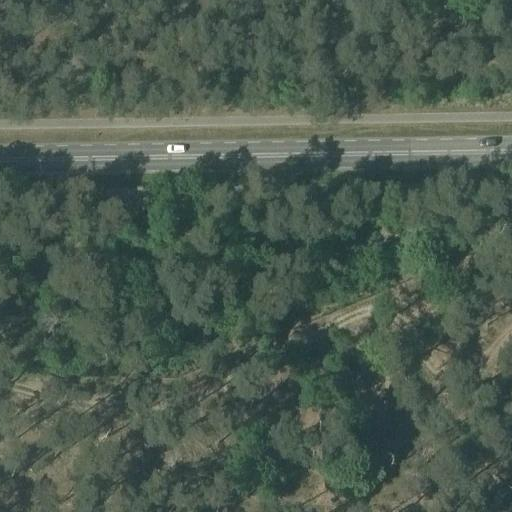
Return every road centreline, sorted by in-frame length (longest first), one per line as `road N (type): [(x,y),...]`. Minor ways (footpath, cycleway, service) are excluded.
road 1 (track): [(511,328),(420,368),(0,380)]
road 2 (primary): [(0,158),(511,152)]
